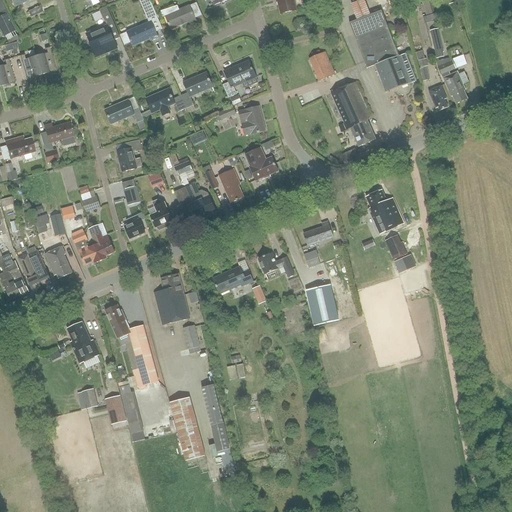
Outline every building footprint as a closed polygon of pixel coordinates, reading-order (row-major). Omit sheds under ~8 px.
[(0,0),(0,30),(3,37),(15,31),(0,0)] [(140,0),(147,16),(149,15),(155,12),(149,0),(140,0)] [(275,0),(276,2),(278,2),(281,15),(296,11),(293,0),(275,0)] [(409,5),(411,11),(419,9),(418,3),(409,5)] [(42,4),(30,10),(33,16),(45,11),(42,4)] [(189,6),(178,11),(176,6),(163,11),(171,30),(189,22),(190,24),(196,22),(189,6)] [(400,7),(392,9),(394,16),(401,14),(400,7)] [(433,7),(426,9),(429,22),(439,20),(437,13),(434,14),(433,7)] [(87,36),(90,43),(90,44),(95,57),(117,48),(112,34),(117,32),(106,8),(100,10),(107,25),(97,29),(86,33),(87,36)] [(416,81),(406,54),(399,56),(382,11),(350,23),(367,69),(376,66),(385,90),(399,85),(400,88),(416,81)] [(127,32),(120,35),(124,45),(131,42),(133,45),(150,38),(151,41),(159,38),(156,32),(152,21),(127,32)] [(41,35),(40,35),(42,42),(48,40),(46,34),(45,34),(43,28),(39,29),(41,35)] [(430,30),(436,58),(445,56),(444,52),(439,28),(430,30)] [(17,35),(8,40),(9,43),(19,38),(17,35)] [(46,53),(36,56),(41,75),(56,71),(49,47),(45,49),(46,53)] [(325,52),(309,59),(319,82),(335,75),(325,52)] [(41,75),(36,56),(26,59),(24,55),(20,56),(27,80),(41,75)] [(458,73),(451,76),(449,71),(456,69),(453,61),(452,62),(451,58),(437,61),(442,75),(453,100),(456,98),(458,102),(465,99),(462,91),(466,90),(458,73)] [(5,65),(0,66),(0,86),(0,87),(15,83),(8,59),(4,60),(5,65)] [(420,69),(423,81),(431,79),(427,67),(428,67),(426,59),(419,61),(421,68),(420,69)] [(233,87),(256,78),(249,61),(224,72),(229,83),(223,85),(228,98),(236,95),(233,87)] [(186,109),(188,113),(196,110),(194,106),(191,97),(213,87),(207,73),(184,83),(188,93),(180,96),(186,109)] [(341,133),(346,131),(350,129),(358,148),(374,140),(363,117),(368,115),(353,84),(329,95),(343,125),(338,127),(341,133)] [(441,111),(448,108),(444,99),(446,98),(441,87),(430,92),(437,108),(440,107),(441,111)] [(152,113),(160,110),(163,116),(171,113),(168,107),(175,104),(178,112),(186,109),(180,96),(173,99),(169,89),(146,99),(151,110),(142,113),(144,118),(152,114),(152,113)] [(239,95),(231,99),(234,106),(242,103),(239,95)] [(128,100),(105,110),(111,125),(134,115),(138,123),(144,120),(143,118),(144,118),(142,113),(141,114),(139,108),(132,110),(128,100)] [(219,113),(222,121),(236,114),(233,107),(219,113)] [(251,135),(266,132),(260,107),(239,112),(245,136),(251,135)] [(51,124),(44,126),(49,143),(43,145),(46,154),(44,154),(47,163),(59,160),(56,150),(54,150),(51,143),(62,140),(64,146),(75,143),(73,137),(69,123),(52,128),(51,124)] [(152,135),(144,137),(146,144),(154,142),(152,135)] [(5,142),(10,159),(34,152),(31,139),(13,144),(12,140),(5,142)] [(267,149),(276,146),(274,140),(265,143),(267,149)] [(137,169),(137,168),(143,167),(141,158),(135,160),(133,153),(142,151),(140,141),(127,144),(128,150),(117,153),(122,173),(137,169)] [(246,155),(251,167),(250,168),(257,183),(270,177),(270,175),(278,171),(272,158),(266,160),(261,149),(246,155)] [(175,168),(181,166),(175,154),(170,156),(175,168)] [(236,157),(229,160),(232,167),(239,164),(236,157)] [(5,165),(5,166),(7,174),(9,181),(18,179),(16,171),(13,171),(11,163),(5,165)] [(189,163),(181,166),(175,168),(178,176),(192,171),(189,163)] [(203,168),(213,190),(219,187),(209,166),(203,168)] [(240,185),(237,177),(234,169),(219,176),(231,203),(244,198),(238,186),(240,185)] [(152,187),(164,183),(160,173),(149,177),(152,187)] [(10,183),(12,190),(20,188),(20,187),(22,186),(21,180),(10,183)] [(187,206),(194,222),(216,212),(208,193),(202,191),(199,192),(196,183),(186,188),(193,204),(187,206)] [(81,196),(90,193),(88,186),(79,189),(81,196)] [(136,187),(124,191),(126,198),(138,195),(136,187)] [(379,236),(403,225),(392,200),(387,202),(382,191),(366,198),(371,209),(368,210),(379,236)] [(86,213),(101,208),(97,197),(82,202),(86,213)] [(165,205),(155,210),(157,214),(150,217),(155,229),(172,222),(165,205)] [(32,209),(34,216),(44,213),(42,206),(32,209)] [(73,206),(61,209),(64,219),(76,216),(73,206)] [(49,214),(37,217),(41,231),(49,229),(47,223),(52,222),(49,214)] [(51,217),(55,237),(66,234),(61,215),(51,217)] [(129,225),(124,228),(129,240),(145,234),(137,217),(133,219),(127,222),(129,225)] [(19,220),(10,223),(13,233),(21,230),(19,220)] [(308,248),(334,239),(328,223),(322,225),(323,228),(304,235),(308,248)] [(86,244),(94,261),(94,263),(106,258),(105,256),(114,252),(107,235),(102,237),(97,226),(89,229),(94,241),(92,242),(93,246),(88,248),(87,244),(86,244)] [(8,231),(0,233),(0,240),(1,244),(11,241),(8,231)] [(72,237),(77,248),(84,265),(94,261),(86,244),(87,244),(86,241),(88,240),(84,231),(72,237)] [(398,235),(385,241),(394,260),(396,260),(400,270),(410,266),(405,255),(408,254),(403,242),(402,243),(398,235)] [(373,240),(363,244),(365,251),(376,246),(373,240)] [(64,246),(44,254),(53,276),(56,275),(58,280),(72,274),(64,256),(67,254),(64,246)] [(34,248),(27,251),(28,255),(42,286),(50,282),(36,252),(34,248)] [(18,258),(19,259),(18,259),(33,290),(42,286),(28,255),(27,251),(20,254),(21,257),(18,258)] [(0,268),(4,266),(7,272),(0,274),(0,276),(11,300),(20,296),(6,265),(3,257),(2,257),(0,252),(0,268)] [(15,261),(13,262),(9,254),(3,257),(6,265),(20,296),(29,292),(15,261)] [(284,273),(286,272),(288,278),(294,276),(287,260),(277,264),(272,254),(259,260),(266,276),(283,269),(284,273)] [(321,264),(319,258),(307,262),(309,268),(321,264)] [(245,286),(254,282),(249,271),(242,274),(240,268),(214,280),(220,294),(244,283),(245,286)] [(163,326),(190,320),(179,275),(161,280),(164,291),(155,293),(163,326)] [(260,286),(253,289),(259,305),(267,302),(260,286)] [(330,287),(306,293),(315,328),(338,323),(330,287)] [(189,294),(191,304),(198,302),(196,292),(189,294)] [(129,334),(131,342),(125,343),(133,370),(132,370),(137,388),(138,388),(139,391),(147,389),(146,386),(159,382),(144,325),(129,329),(126,323),(127,322),(122,311),(120,312),(117,306),(106,311),(112,326),(118,339),(129,334)] [(273,311),(267,313),(270,320),(275,317),(273,311)] [(80,365),(100,356),(93,341),(91,342),(82,323),(67,330),(72,343),(70,344),(80,365)] [(189,350),(200,348),(195,326),(184,329),(189,350)] [(240,356),(231,358),(233,364),(241,362),(240,356)] [(236,366),(227,367),(230,382),(238,380),(236,366)] [(123,369),(115,371),(116,377),(119,376),(125,375),(123,369)] [(107,399),(105,400),(111,425),(127,421),(118,385),(105,388),(107,399)] [(224,423),(215,385),(202,388),(212,426),(224,423)] [(83,392),(87,409),(98,407),(94,390),(83,392)] [(134,393),(122,396),(129,425),(133,442),(145,440),(143,431),(144,431),(134,393)] [(190,398),(170,403),(186,461),(205,456),(190,398)] [(212,426),(211,426),(217,453),(231,449),(224,423),(212,426)]
